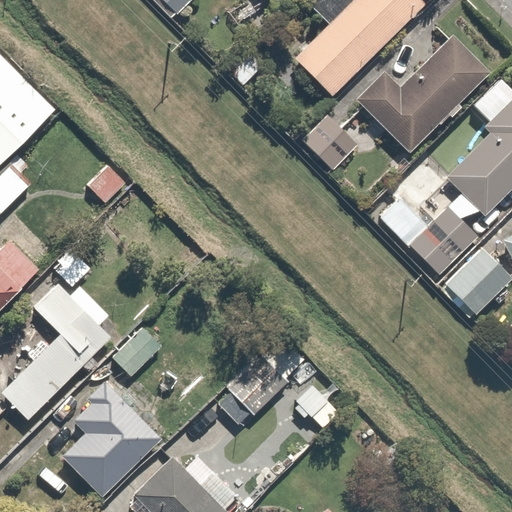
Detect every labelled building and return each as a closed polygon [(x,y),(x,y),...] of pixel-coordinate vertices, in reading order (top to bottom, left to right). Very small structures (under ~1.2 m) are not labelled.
[(183,0),(161,0),(174,11),(183,0)] [(417,0),(351,0),(290,58),(326,96),(422,5),(417,0)] [(396,83),(380,68),(351,97),(403,149),(485,67),(449,31),(396,83)] [(0,52),(0,79),(13,66),(0,52)] [(511,91),(479,126),(483,130),(441,174),(479,211),(511,176),(511,91)] [(320,112),(297,137),(327,166),(350,142),(320,112)] [(131,180),(110,159),(84,185),(106,206),(131,180)] [(0,212),(28,181),(5,161),(0,166),(0,212)] [(430,223),(402,197),(378,222),(438,277),(477,235),(446,206),(430,223)] [(511,232),(499,239),(511,263),(511,232)] [(0,301),(34,269),(7,240),(0,246),(0,301)] [(3,390),(26,413),(107,334),(99,325),(110,314),(75,279),(87,267),(68,247),(20,293),(60,334),(3,390)] [(477,247),(444,279),(472,308),(505,276),(477,247)] [(252,420),(313,359),(280,326),(219,387),(252,420)] [(58,454),(102,500),(166,441),(105,375),(81,397),(88,404),(75,417),(85,428),(58,454)] [(229,511),(170,454),(129,495),(146,511),(229,511)]
